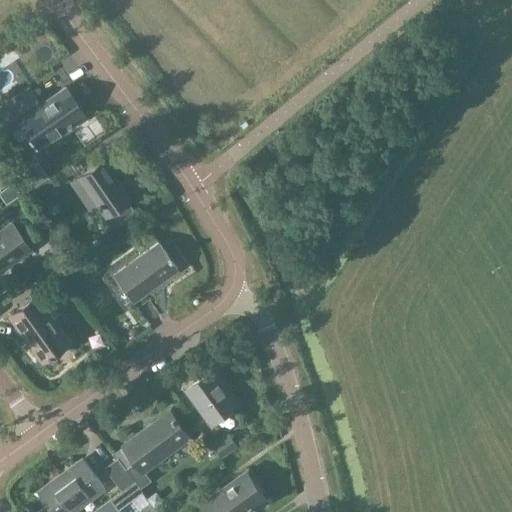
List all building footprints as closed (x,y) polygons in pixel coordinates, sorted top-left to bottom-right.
[(21,124),(36,145),(34,146),(37,150),(59,135),(58,133),(83,115),(64,88),(40,105),(28,87),(19,93),(20,94),(0,107),(0,112),(12,130),(21,124)] [(103,161),(77,178),(95,204),(104,217),(107,215),(111,220),(117,222),(130,213),(132,207),(129,199),(112,175),(103,161)] [(24,172),(15,179),(24,192),(34,185),(24,172)] [(34,185),(24,192),(32,204),(55,187),(47,176),(34,185)] [(12,181),(0,189),(0,192),(5,200),(19,191),(12,181)] [(0,230),(0,268),(29,249),(10,223),(0,230)] [(158,243),(113,275),(130,300),(131,300),(136,307),(148,298),(143,291),(176,268),(158,243)] [(67,253),(54,262),(63,275),(76,265),(67,253)] [(63,275),(54,262),(43,271),(51,283),(63,275)] [(67,277),(78,292),(95,280),(83,265),(67,277)] [(67,342),(49,317),(57,312),(42,291),(8,315),(41,361),(67,342)] [(186,390),(212,425),(238,406),(212,371),(186,390)] [(126,469),(135,482),(140,489),(151,481),(143,471),(187,439),(168,413),(124,446),(136,462),(126,469)] [(230,435),(215,446),(223,456),(237,445),(230,435)] [(109,500),(109,501),(135,482),(126,469),(118,458),(104,468),(121,491),(109,500)] [(39,494),(52,511),(69,511),(104,487),(85,461),(39,494)] [(201,504),(206,511),(248,511),(265,500),(246,472),(201,504)] [(135,482),(109,501),(117,511),(143,493),(140,489),(135,482)] [(156,492),(147,498),(150,502),(154,507),(163,500),(156,492)] [(150,502),(141,509),(143,511),(157,511),(154,507),(150,502)]
